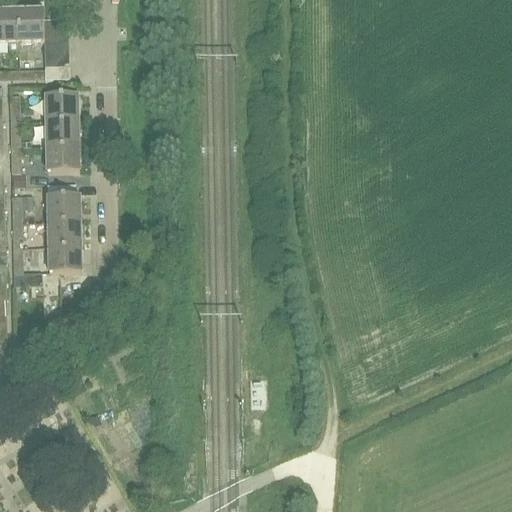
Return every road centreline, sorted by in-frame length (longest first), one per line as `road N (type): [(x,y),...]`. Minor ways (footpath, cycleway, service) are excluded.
road 1 (track): [(320,456),(329,384),(289,210),(287,0)]
road 2 (residential): [(0,373),(89,315),(106,289),(104,0)]
road 3 (unclassified): [(196,511),(320,456)]
